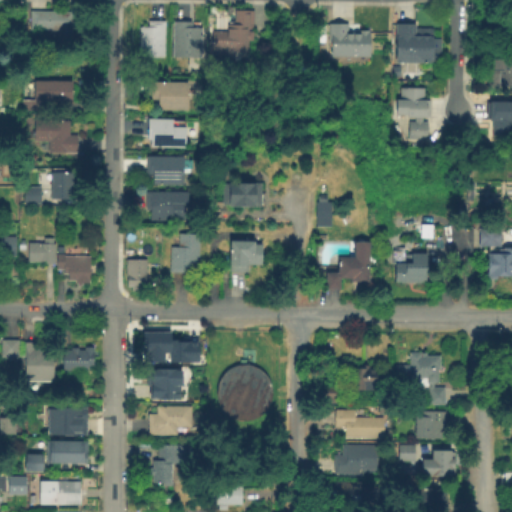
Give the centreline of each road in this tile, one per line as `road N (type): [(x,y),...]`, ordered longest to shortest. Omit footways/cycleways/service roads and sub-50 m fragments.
road 1 (residential): [(296,184),(298,511)]
road 2 (residential): [(110,0),(109,308)]
road 3 (residential): [(460,314),(205,309)]
road 4 (residential): [(480,314),(481,511)]
